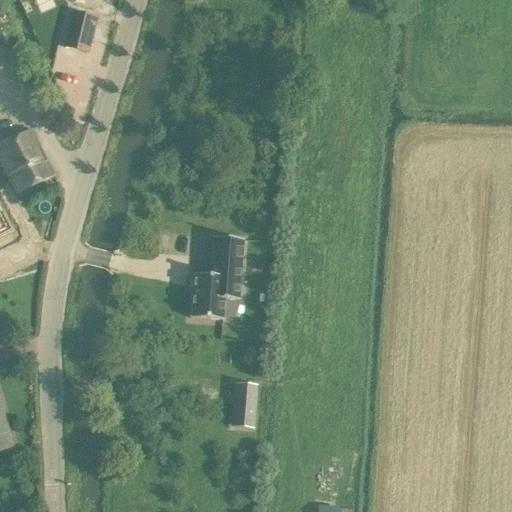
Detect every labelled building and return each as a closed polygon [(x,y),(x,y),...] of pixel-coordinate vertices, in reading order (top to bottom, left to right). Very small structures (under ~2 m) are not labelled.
[(72,13),(62,50),(87,56),(95,18),(88,17),(72,13)] [(0,161),(17,197),(55,178),(31,131),(0,146),(0,161)] [(0,206),(0,236),(12,230),(0,206)] [(190,318),(189,319),(199,320),(221,321),(223,300),(238,301),(242,241),(222,240),(212,239),(212,240),(213,240),(210,277),(193,276),(193,277),(190,318)] [(254,423),(256,388),(235,387),(232,421),(254,423)] [(10,446),(13,443),(10,436),(7,434),(0,411),(3,410),(0,400),(0,452),(11,449),(10,446)]
